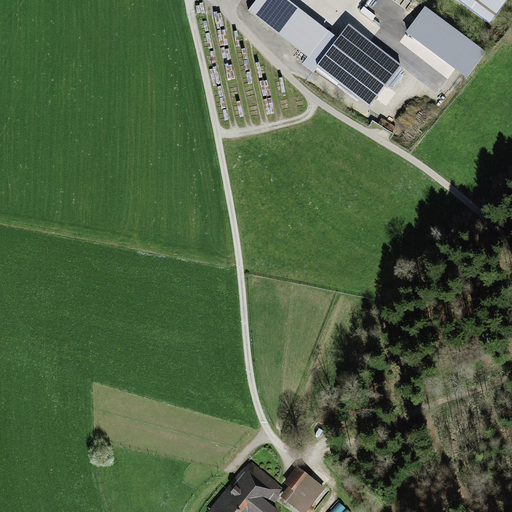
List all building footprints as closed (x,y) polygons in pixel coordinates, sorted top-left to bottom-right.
[(283,0),(257,0),(248,11),(308,58),(327,34),(283,0)] [(457,0),(489,23),(506,0),(457,0)] [(425,8),(407,32),(468,77),(486,53),(425,8)] [(334,71),(332,74),(369,103),(371,100),(334,71)] [(276,511),(269,505),(282,489),(254,465),(218,510),(219,511),(276,511)] [(302,511),(304,511),(324,487),(300,469),(287,485),(297,492),(290,502),(302,511)]
